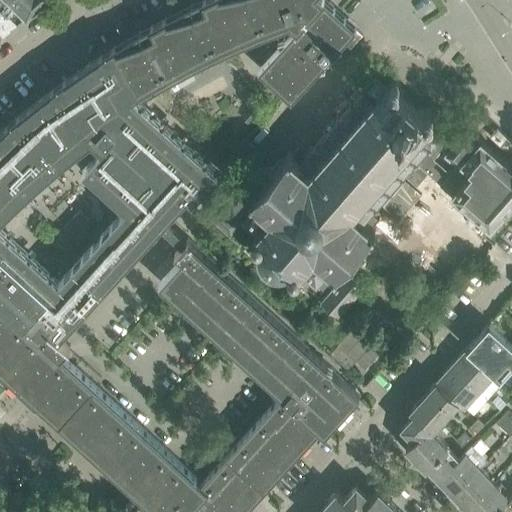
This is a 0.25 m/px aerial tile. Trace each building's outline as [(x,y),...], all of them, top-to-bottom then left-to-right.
[(0,0),(0,12),(12,0),(0,0)] [(17,8),(25,16),(26,17),(44,0),(12,0),(0,12),(0,33),(4,37),(18,24),(17,23),(9,16),(17,8)] [(129,36),(114,45),(114,46),(118,53),(136,90),(138,93),(159,81),(165,78),(171,86),(194,74),(190,64),(214,52),(239,40),(263,61),(260,64),(293,94),(317,68),(329,65),(328,64),(326,64),(323,62),(343,40),(351,47),(363,33),(355,26),(357,25),(329,0),(197,0),(191,3),(165,16),(138,31),(129,36)] [(0,372),(36,405),(40,401),(47,408),(61,420),(161,511),(165,511),(169,509),(199,476),(73,362),(62,352),(70,343),(60,335),(187,194),(192,199),(218,171),(132,92),(136,90),(118,53),(114,46),(114,45),(88,61),(65,78),(64,76),(63,76),(64,78),(40,96),(18,114),(0,129),(0,372)] [(263,178),(257,184),(255,187),(244,178),(209,213),(228,231),(244,215),(258,227),(255,231),(254,232),(254,233),(253,234),(253,235),(253,236),(254,237),(254,238),(255,239),(256,240),(257,240),(258,241),(259,241),(260,241),(261,241),(262,240),(263,240),(264,239),(262,242),(261,245),(260,249),(260,252),(261,256),(262,259),(264,263),(266,265),(269,267),(273,269),(276,270),(280,270),(284,269),(287,268),(290,266),(293,263),(292,264),(292,265),(292,266),(291,267),(292,268),(292,269),(292,270),(293,271),(294,271),(295,272),(296,272),(297,272),(298,272),(299,272),(300,271),(301,270),(304,267),(328,288),(321,297),(339,312),(340,311),(344,307),(365,283),(344,265),(352,256),(354,256),(355,256),(357,256),(358,256),(360,255),(361,254),(362,253),(362,251),(363,250),(363,248),(363,246),(362,245),(371,234),(369,233),(373,229),(374,229),(376,226),(374,224),(380,217),(370,210),(375,204),(378,206),(380,204),(377,202),(389,189),(392,191),(393,189),(390,187),(402,174),(405,176),(406,175),(417,185),(428,171),(451,191),(472,210),(465,218),(483,234),(511,201),(511,164),(481,137),(481,138),(480,137),(467,125),(454,141),(443,131),(433,122),(434,120),(432,119),(435,116),(435,111),(431,107),(425,108),(424,109),(399,87),(401,86),(400,80),(397,77),(392,77),(388,81),(387,79),(386,80),(375,71),(364,83),(363,82),(361,85),(364,88),(360,92),(313,146),(311,143),(309,145),(312,148),(307,153),(298,145),(291,152),(289,150),(287,153),(287,154),(286,155),(284,158),(282,156),(273,166),(271,166),(269,166),(268,166),(267,167),(265,168),(264,169),(263,170),(263,172),(262,173),(262,175),(262,176),(263,178)] [(405,180),(398,188),(414,202),(421,194),(405,180)] [(398,188),(391,196),(406,210),(414,202),(398,188)] [(391,196),(383,205),(399,219),(406,210),(391,196)] [(199,476),(169,509),(165,511),(242,511),(321,427),(325,431),(326,430),(321,425),(332,413),(337,417),(360,392),(188,236),(175,250),(176,251),(181,256),(160,279),(160,280),(283,390),(202,480),(199,476)] [(511,361),(511,342),(489,321),(488,322),(488,323),(468,344),(466,346),(467,346),(499,375),(511,361)] [(331,352),(348,368),(357,359),(366,368),(382,349),(355,325),(331,352)] [(465,347),(451,363),(479,388),(493,372),(465,347)] [(451,363),(437,378),(459,399),(472,411),(486,395),(479,388),(451,363)] [(414,411),(405,422),(402,424),(405,427),(414,437),(406,444),(434,473),(437,477),(459,455),(455,451),(431,427),(459,399),(437,378),(410,408),(414,411)] [(511,410),(509,408),(495,421),(509,434),(511,431),(511,410)] [(467,429),(473,434),(484,424),(479,418),(467,429)] [(471,437),(466,432),(458,439),(463,444),(471,437)] [(472,443),(465,450),(459,455),(437,477),(453,493),(481,466),(488,459),(472,443)] [(496,482),(481,466),(453,493),(467,509),(496,482)] [(497,511),(509,496),(496,482),(467,509),(470,511),(497,511)] [(354,511),(357,510),(359,511),(402,511),(378,488),(371,496),(360,486),(355,485),(345,496),(337,489),(315,511),(354,511)] [(497,511),(511,511),(511,491),(509,496),(497,511)]
